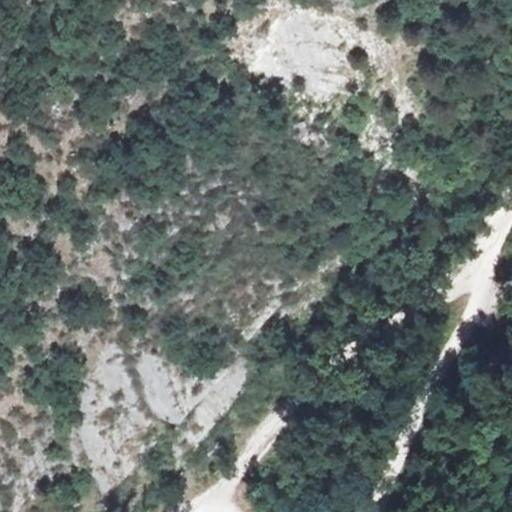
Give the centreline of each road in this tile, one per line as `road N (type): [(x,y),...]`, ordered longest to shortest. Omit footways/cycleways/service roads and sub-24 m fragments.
road 1 (track): [(511,204),(466,276),(335,362),(264,434),(233,487),(197,511)]
road 2 (track): [(364,511),(453,327),(466,276)]
